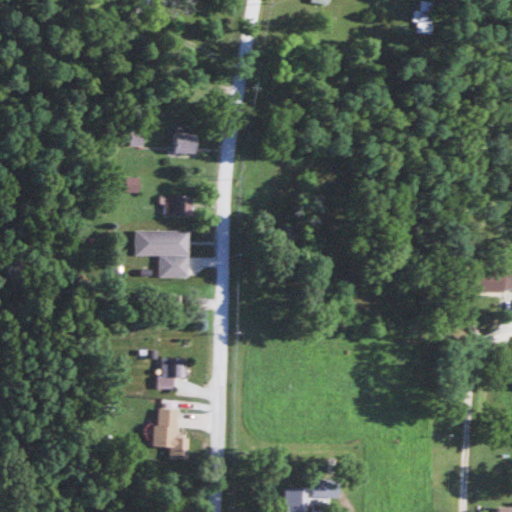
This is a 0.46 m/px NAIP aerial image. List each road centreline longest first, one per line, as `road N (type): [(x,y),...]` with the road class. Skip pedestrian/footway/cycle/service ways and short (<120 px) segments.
road 1 (residential): [(213,511),(225,169),(252,0)]
road 2 (residential): [(457,511),(467,363)]
